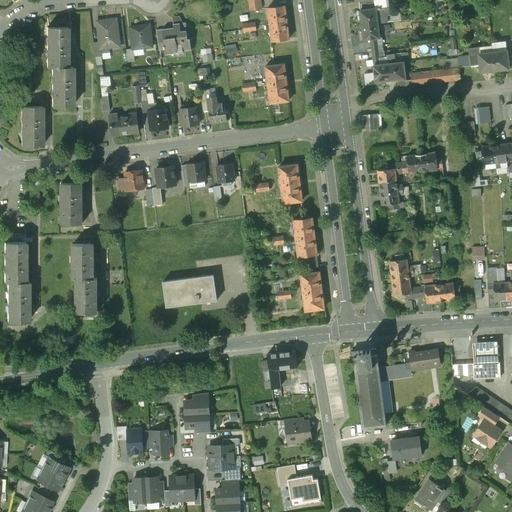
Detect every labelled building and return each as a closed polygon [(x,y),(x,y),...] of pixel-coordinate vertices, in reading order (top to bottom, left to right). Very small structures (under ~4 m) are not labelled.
[(260,0),(248,0),(250,10),(261,9),(260,0)] [(374,0),(375,9),(377,24),(386,23),(385,13),(388,13),(386,0),(374,0)] [(284,6),(267,8),(270,24),(287,22),(284,6)] [(375,9),(359,11),(356,11),(357,21),(360,20),(361,26),(377,24),(375,9)] [(117,19),(97,21),(100,43),(101,49),(120,47),(117,19)] [(287,22),(270,24),(272,41),(289,39),(287,22)] [(174,28),(164,29),(165,38),(164,38),(165,42),(166,53),(193,50),(191,39),(189,39),(188,30),(181,31),(180,23),(174,24),(174,28)] [(377,24),(361,26),(362,31),(359,32),(360,41),(363,40),(363,41),(369,40),(375,39),(379,39),(377,24)] [(150,25),(130,28),(133,49),(134,49),(152,47),(150,25)] [(68,67),(67,28),(47,28),(47,68),(52,68),(68,67)] [(164,29),(157,30),(158,43),(165,42),(164,38),(165,38),(164,29)] [(375,39),(369,40),(371,53),(377,52),(375,39)] [(506,41),(492,43),(493,52),(507,50),(506,41)] [(100,43),(94,44),(96,58),(102,57),(101,49),(100,43)] [(479,46),(468,48),(470,65),(480,64),(479,53),(480,53),(479,46)] [(133,49),(127,50),(129,62),(135,62),(134,49),(133,49)] [(507,50),(493,52),(495,69),(509,68),(508,61),(507,56),(507,50)] [(377,52),(371,53),(374,66),(380,66),(377,52)] [(480,53),(479,53),(480,64),(481,71),(495,69),(493,52),(480,53)] [(466,55),(457,56),(459,67),(468,66),(466,55)] [(409,62),(403,63),(404,77),(411,76),(410,74),(409,62)] [(393,64),(387,65),(389,81),(396,80),(396,83),(405,82),(404,79),(405,79),(404,77),(403,63),(393,64)] [(284,64),(265,66),(270,103),(289,101),(284,64)] [(374,66),(373,67),(375,82),(376,82),(376,85),(385,84),(385,81),(389,81),(387,65),(380,66),(374,66)] [(73,107),(73,67),(68,67),(52,68),(52,107),(73,107)] [(139,72),(143,87),(149,85),(144,70),(139,72)] [(447,70),(434,71),(436,83),(448,81),(447,70)] [(423,73),(410,74),(411,76),(412,86),(424,84),(423,73)] [(255,82),(242,84),(243,92),(256,90),(255,82)] [(216,94),(210,94),(209,90),(201,91),(202,100),(208,100),(209,108),(223,106),(222,103),(217,104),(216,94)] [(140,91),(133,92),(135,104),(141,103),(140,91)] [(196,107),(188,108),(187,105),(180,106),(181,109),(180,109),(183,127),(199,125),(196,107)] [(488,105),(474,106),(476,123),(490,121),(488,105)] [(223,106),(209,108),(209,111),(211,123),(227,121),(225,106),(223,106)] [(42,107),(22,107),(22,146),(42,146),(42,107)] [(165,108),(148,110),(151,131),(168,129),(165,108)] [(136,114),(130,115),(130,117),(118,118),(120,134),(139,132),(136,114)] [(379,116),(369,116),(362,116),(364,130),(380,129),(379,116)] [(473,120),(466,120),(468,134),(475,133),(473,120)] [(505,144),(493,146),(495,162),(507,161),(505,144)] [(493,146),(482,147),(483,153),(484,164),(495,162),(493,146)] [(435,153),(406,157),(407,162),(408,173),(437,169),(435,159),(435,153)] [(203,162),(187,165),(188,170),(190,182),(205,180),(203,162)] [(407,162),(387,164),(387,170),(388,175),(395,175),(408,173),(407,162)] [(232,163),(216,165),(218,182),(223,182),(223,186),(231,185),(230,181),(234,181),(232,163)] [(297,164),(278,166),(283,203),(302,201),(297,164)] [(173,167),(156,169),(158,188),(175,185),(173,167)] [(387,170),(377,171),(379,183),(395,181),(395,175),(388,175),(387,170)] [(142,171),(126,173),(128,190),(144,188),(142,171)] [(395,181),(379,183),(380,194),(397,192),(396,186),(395,181)] [(268,183),(255,184),(256,192),(270,190),(268,183)] [(82,184),(62,184),(62,224),(82,224),(82,184)] [(397,192),(380,194),(382,206),(388,205),(398,203),(397,196),(397,192)] [(312,217),(293,220),(298,257),(317,254),(312,217)] [(283,236),(270,238),(271,245),(284,244),(283,236)] [(25,243),(4,243),(4,282),(7,282),(25,282),(25,243)] [(94,245),(73,245),(73,279),(77,279),(94,279),(94,245)] [(487,245),(474,245),(475,259),(487,259),(487,245)] [(396,260),(390,261),(394,296),(404,294),(404,288),(410,288),(408,276),(407,266),(406,259),(396,260)] [(497,267),(486,268),(487,284),(493,283),(498,283),(497,267)] [(319,272),(300,274),(305,311),(324,309),(319,272)] [(214,275),(163,282),(166,307),(217,300),(214,275)] [(94,279),(77,279),(77,313),(97,313),(97,279),(94,279)] [(25,282),(7,282),(8,322),(28,322),(28,282),(25,282)] [(452,283),(424,286),(425,297),(426,303),(454,300),(453,294),(452,283)] [(498,283),(493,283),(493,294),(494,300),(499,300),(506,299),(505,283),(498,283)] [(410,288),(404,288),(404,294),(405,299),(425,297),(424,286),(410,288)] [(290,290),(277,292),(278,300),(291,298),(290,290)] [(497,342),(473,343),(475,364),(498,363),(497,342)] [(374,348),(353,351),(363,427),(386,424),(380,377),(378,364),(377,354),(375,355),(374,348)] [(295,350),(278,353),(280,368),(297,366),(295,350)] [(438,351),(415,354),(417,368),(440,364),(438,351)] [(415,352),(409,353),(411,368),(417,368),(415,354),(415,352)] [(278,353),(267,354),(268,360),(269,370),(277,369),(280,368),(278,353)] [(268,360),(262,361),(265,389),(272,388),(269,370),(268,360)] [(475,364),(473,364),(473,376),(473,379),(500,378),(499,363),(475,364)] [(404,364),(381,367),(381,364),(378,364),(380,377),(385,376),(385,375),(389,375),(389,373),(392,373),(392,371),(405,370),(404,364)] [(473,364),(452,365),(452,377),(473,376),(473,364)] [(277,369),(269,370),(272,388),(279,388),(277,369)] [(511,418),(511,411),(476,388),(467,395),(509,423),(511,418)] [(207,393),(193,395),(193,398),(193,401),(208,400),(207,393)] [(208,400),(193,401),(184,401),(185,414),(209,413),(208,400)] [(275,402),(253,405),(254,414),(276,410),(275,402)] [(498,417),(484,407),(478,416),(484,420),(493,426),(498,417)] [(209,413),(185,414),(186,428),(194,427),(209,426),(209,413)] [(493,426),(484,420),(474,435),(490,447),(501,431),(493,426)] [(298,424),(287,425),(288,426),(289,441),(296,440),(296,441),(298,443),(302,442),(304,440),(304,439),(310,438),(308,423),(298,424)] [(127,426),(116,427),(117,441),(128,440),(127,430),(127,426)] [(141,429),(127,430),(128,440),(129,453),(142,452),(142,448),(141,431),(141,429)] [(167,430),(153,431),(154,446),(154,454),(168,453),(167,430)] [(419,437),(391,441),(394,458),(421,455),(419,437)] [(511,445),(509,443),(497,462),(504,466),(503,468),(509,473),(510,473),(511,469),(511,445)] [(223,445),(209,446),(209,458),(234,456),(233,445),(233,444),(223,445)] [(67,459),(54,453),(51,458),(64,465),(67,459)] [(234,456),(209,458),(210,469),(224,469),(234,468),(234,467),(234,456)] [(51,458),(49,457),(43,469),(64,479),(70,468),(64,465),(51,458)] [(294,465),(277,468),(280,485),(288,484),(287,479),(296,478),(294,465)] [(234,468),(224,469),(225,480),(237,480),(241,479),(240,467),(234,467),(234,468)] [(64,479),(43,469),(37,480),(42,483),(53,488),(58,491),(64,479)] [(193,475),(181,476),(183,500),(194,499),(194,489),(193,475)] [(288,484),(292,508),(322,503),(318,479),(313,479),(312,475),(296,478),(287,479),(288,484)] [(181,476),(170,476),(170,490),(171,501),(183,500),(181,476)] [(157,477),(145,478),(147,501),(159,501),(159,499),(158,485),(157,477)] [(145,478),(133,478),(134,486),(135,500),(135,502),(147,501),(145,478)] [(444,488),(430,479),(417,499),(432,509),(439,497),(445,489),(444,488)] [(237,480),(225,480),(221,481),(222,485),(222,490),(238,489),(237,480)] [(53,488),(42,483),(39,488),(50,493),(53,488)] [(446,486),(444,488),(445,489),(439,497),(444,501),(452,489),(446,486)] [(39,488),(37,487),(35,492),(47,499),(50,493),(39,488)] [(222,490),(216,490),(217,504),(239,503),(238,489),(222,490)] [(35,492),(32,491),(26,502),(45,511),(47,511),(53,502),(47,499),(35,492)] [(45,511),(26,502),(21,511),(45,511)] [(239,511),(239,503),(217,504),(217,511),(239,511)]
